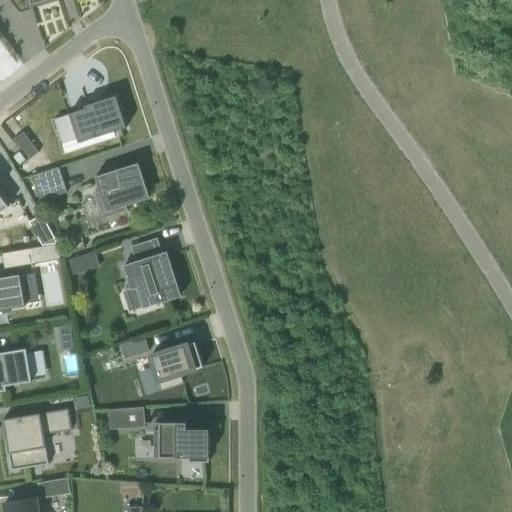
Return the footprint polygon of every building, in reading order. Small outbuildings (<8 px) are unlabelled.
[(117,97),(85,107),(86,109),(70,115),(80,145),(127,129),(117,97)] [(40,153),(24,132),(13,140),(19,148),(20,147),(30,160),(40,153)] [(137,164),(91,179),(104,219),(128,211),(127,206),(146,200),(147,196),(143,184),(145,183),(142,173),(139,173),(137,164)] [(59,168),(33,176),(40,201),(67,193),(59,168)] [(0,214),(12,205),(1,190),(0,190),(0,214)] [(56,239),(42,215),(30,223),(43,246),(56,239)] [(135,263),(123,267),(129,284),(131,290),(137,288),(143,308),(143,309),(182,297),(176,278),(175,278),(175,277),(174,277),(174,276),(173,276),(172,276),(171,276),(170,276),(169,276),(166,267),(171,265),(167,253),(162,254),(157,239),(131,248),(135,263)] [(31,249),(33,265),(61,260),(58,244),(31,249)] [(5,270),(33,265),(31,249),(2,254),(5,270)] [(83,273),(78,258),(67,261),(72,276),(83,273)] [(0,279),(0,313),(10,311),(10,310),(26,307),(20,276),(0,279)] [(71,326),(59,327),(60,338),(72,337),(71,326)] [(145,339),(147,338),(147,337),(121,345),(126,359),(149,352),(145,339)] [(181,375),(203,368),(195,343),(151,357),(162,391),(184,384),(181,375)] [(0,392),(7,392),(6,387),(32,382),(27,349),(0,353),(0,392)] [(88,396),(75,398),(78,411),(91,408),(88,396)] [(3,420),(4,423),(7,441),(8,445),(7,445),(12,471),(49,463),(43,434),(71,429),(67,408),(13,418),(8,419),(3,420)] [(116,430),(147,427),(145,408),(115,410),(116,430)] [(190,463),(210,463),(210,430),(188,430),(188,423),(160,423),(160,431),(155,431),(155,459),(190,459),(190,463)] [(67,480),(40,484),(42,498),(70,493),(67,480)] [(38,511),(36,498),(5,504),(6,511),(38,511)] [(128,498),(128,511),(143,511),(143,498),(128,498)]
